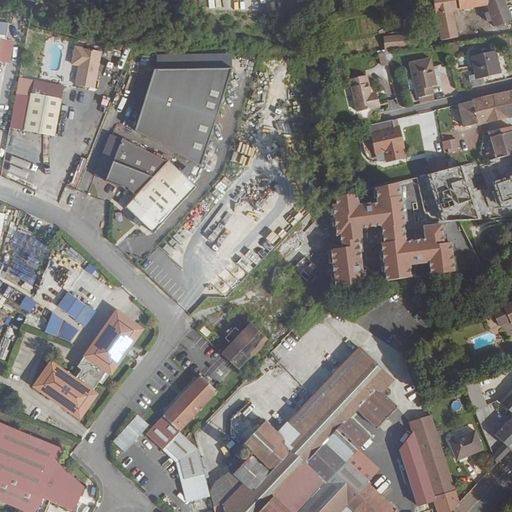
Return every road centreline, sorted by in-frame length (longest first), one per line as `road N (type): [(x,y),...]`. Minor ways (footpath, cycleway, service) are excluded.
road 1 (residential): [(126,493),(96,463),(93,441),(166,348),(171,325),(57,214),(0,191)]
road 2 (residential): [(511,85),(382,117)]
